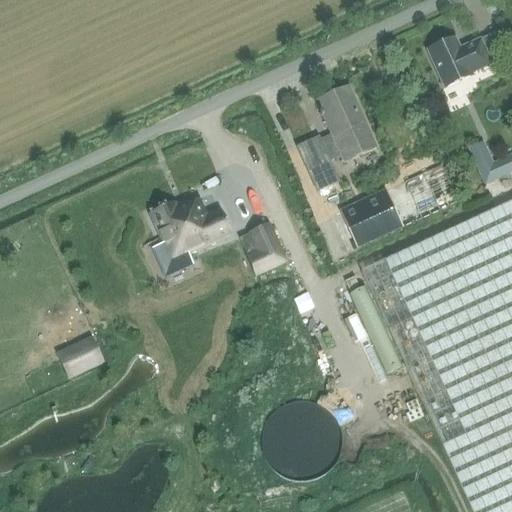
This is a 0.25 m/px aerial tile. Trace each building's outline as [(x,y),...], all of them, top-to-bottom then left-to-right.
[(425,52),(444,92),(473,78),(472,76),(493,66),(480,39),(460,49),(455,38),(425,52)] [(350,86),(315,103),(331,135),(321,140),(320,138),(297,149),(317,192),(340,182),(331,162),(341,158),(344,165),(379,148),(350,86)] [(485,186),(511,174),(511,154),(493,163),(484,143),(468,151),(478,172),(470,176),(477,190),(485,186)] [(348,253),(460,203),(443,165),(332,216),(348,253)] [(511,511),(511,195),(370,260),(487,511),(511,511)] [(185,204),(175,209),(174,205),(151,216),(164,245),(172,262),(188,255),(223,239),(221,233),(226,230),(229,236),(230,235),(227,230),(221,216),(206,222),(198,201),(186,207),(185,204)] [(270,226),(248,235),(256,253),(246,258),(254,276),(286,262),(270,226)] [(135,280),(151,276),(148,264),(132,268),(135,280)] [(352,286),(338,291),(344,308),(358,303),(352,286)] [(295,331),(304,353),(313,349),(304,327),(295,331)] [(223,331),(202,338),(206,350),(226,343),(223,331)] [(66,381),(103,365),(95,347),(59,363),(66,381)] [(315,385),(331,378),(322,356),(305,363),(315,385)] [(266,464),(276,474),(287,480),(299,482),(311,481),(322,476),(332,467),(338,457),(341,445),(340,433),(336,422),(329,413),(319,406),(307,402),(296,402),(282,405),(271,413),(263,425),(260,438),(261,452),(266,464)]
